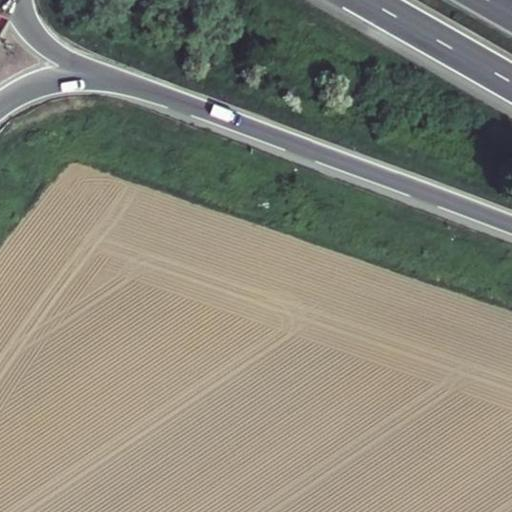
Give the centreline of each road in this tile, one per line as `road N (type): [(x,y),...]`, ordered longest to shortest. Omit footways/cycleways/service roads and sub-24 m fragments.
road 1 (motorway): [(93,74),(511,227)]
road 2 (motorway): [(367,0),(511,82)]
